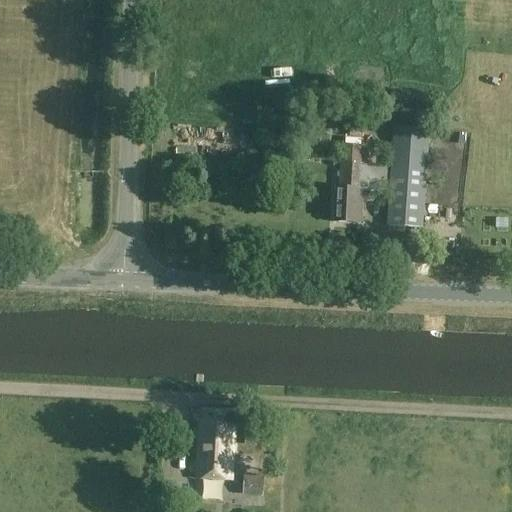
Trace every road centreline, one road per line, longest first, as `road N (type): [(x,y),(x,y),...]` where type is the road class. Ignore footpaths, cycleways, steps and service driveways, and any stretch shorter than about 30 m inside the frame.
road 1 (track): [(511,414),(0,389)]
road 2 (tertiary): [(121,280),(511,297)]
road 3 (unclassified): [(121,280),(132,0)]
road 4 (tertiary): [(121,280),(0,276)]
